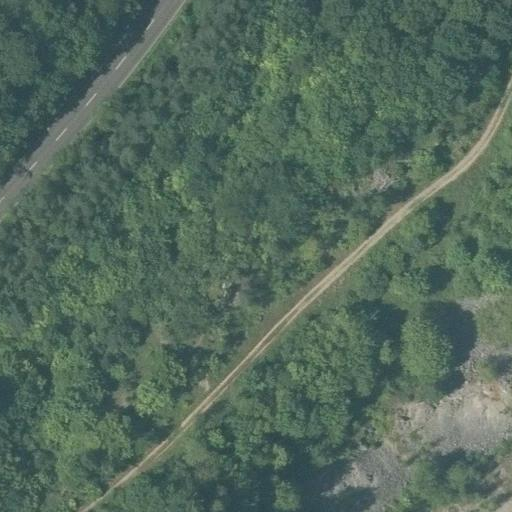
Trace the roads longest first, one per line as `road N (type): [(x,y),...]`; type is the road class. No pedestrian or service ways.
road 1 (track): [(511,100),(485,159),(381,245),(331,299),(266,341),(130,487),(90,511)]
road 2 (secondary): [(158,0),(0,206)]
